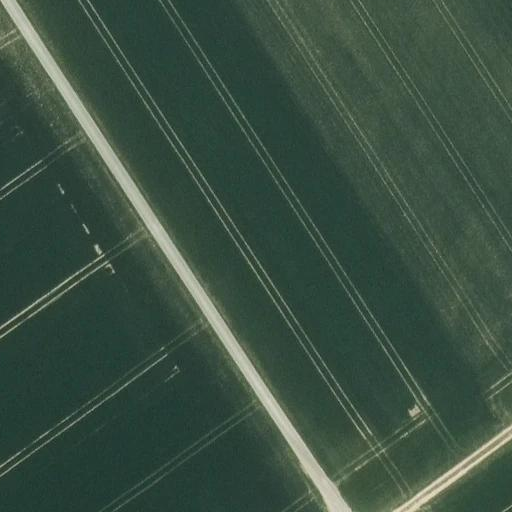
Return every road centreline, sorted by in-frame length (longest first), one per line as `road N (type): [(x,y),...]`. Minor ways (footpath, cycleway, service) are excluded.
road 1 (track): [(10,0),(342,511)]
road 2 (track): [(402,511),(511,432)]
